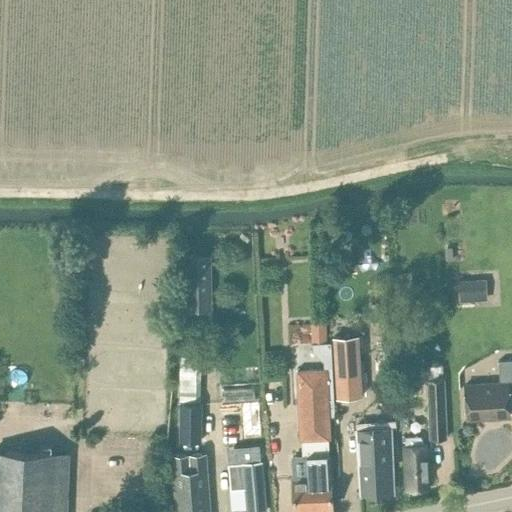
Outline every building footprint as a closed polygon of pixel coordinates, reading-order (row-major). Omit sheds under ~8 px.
[(212,254),(185,255),(186,309),(212,309),(212,254)] [(460,300),(494,299),(494,278),(459,279),(460,300)] [(385,289),(375,289),(375,298),(385,298),(385,289)] [(324,368),(298,369),(301,426),(328,425),(327,416),(335,416),(333,368),(332,355),(331,342),(328,342),(327,322),(311,322),(311,332),(311,342),(313,342),(313,351),(323,351),(324,361),(324,368)] [(334,336),(338,397),(362,395),(358,335),(334,336)] [(181,354),(180,377),(180,405),(182,442),(199,441),(201,441),(202,441),(202,422),(203,403),(200,403),(202,355),(199,355),(182,354),(181,354)] [(500,383),(464,385),(466,419),(511,416),(509,390),(511,389),(511,359),(498,360),(500,383)] [(230,372),(221,372),(221,384),(230,384),(230,375),(230,372)] [(446,438),(444,380),(428,380),(430,439),(446,438)] [(255,387),(225,389),(225,401),(255,400),(255,387)] [(409,415),(399,416),(400,428),(409,427),(409,415)] [(303,455),(292,455),(293,478),(294,489),(295,509),(331,507),(330,487),(329,463),(328,438),(328,425),(301,426),(303,455)] [(359,431),(361,472),(362,492),(393,491),(390,430),(359,431)] [(403,446),(405,470),(407,489),(428,488),(424,444),(420,435),(404,437),(405,446),(403,446)] [(252,461),(228,463),(230,489),(245,488),(246,511),(259,511),(268,511),(265,486),(263,460),(261,460),(260,444),(251,445),(252,461)] [(0,511),(66,511),(68,456),(0,452),(0,511)] [(206,452),(176,453),(177,472),(178,511),(209,511),(207,470),(207,461),(206,452)]
